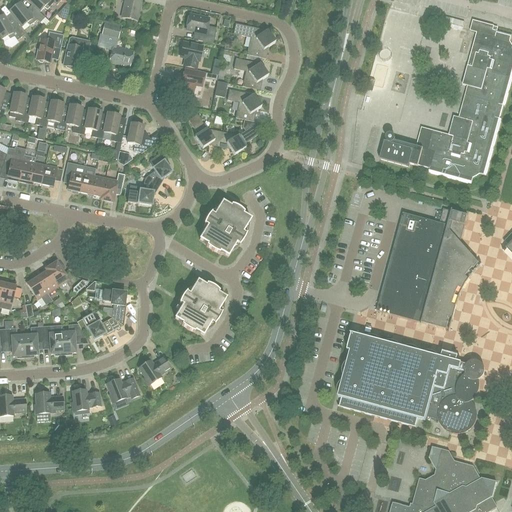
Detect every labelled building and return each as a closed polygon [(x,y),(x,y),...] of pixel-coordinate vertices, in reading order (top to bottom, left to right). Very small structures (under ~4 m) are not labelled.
[(25,0),(34,8),(40,13),(44,8),(47,10),(54,3),(57,6),(61,0),(25,0)] [(137,21),(141,2),(133,0),(125,0),(121,18),(137,21)] [(45,18),(40,13),(34,8),(29,14),(28,14),(20,4),(9,12),(17,22),(21,28),(27,24),(30,26),(37,21),(40,23),(45,18)] [(62,10),(68,14),(70,6),(67,4),(62,10)] [(213,44),(217,29),(207,27),(209,20),(189,15),(186,30),(199,33),(198,41),(213,44)] [(21,28),(17,22),(10,27),(10,28),(4,16),(0,18),(0,37),(2,40),(8,37),(10,40),(14,38),(17,41),(26,34),(21,28)] [(464,22),(445,17),(443,23),(442,26),(462,32),(462,30),(464,22)] [(463,105),(502,116),(511,80),(511,45),(510,42),(511,36),(497,32),(498,29),(494,27),(473,21),(470,31),(477,33),(462,85),(467,87),(463,105)] [(122,26),(105,22),(105,23),(103,23),(100,36),(101,36),(101,37),(118,42),(122,26)] [(247,56),(261,59),(266,60),(268,48),(275,43),(267,32),(235,25),(233,35),(250,38),(247,56)] [(61,50),(64,36),(49,33),(47,41),(40,40),(36,61),(38,61),(39,63),(42,63),(44,62),(51,64),(54,49),(61,50)] [(88,56),(91,42),(77,39),(75,45),(73,45),(74,42),(69,41),(63,66),(66,67),(67,69),(69,69),(71,68),(78,70),(81,55),(88,56)] [(200,62),(203,48),(183,44),(182,51),(180,52),(180,55),(181,56),(180,58),(186,59),(184,67),(196,70),(198,61),(200,62)] [(130,69),(134,52),(113,47),(109,63),(130,69)] [(260,91),(263,80),(268,77),(260,65),(236,60),(234,70),(246,72),(242,87),(260,91)] [(205,74),(184,70),(183,76),(177,75),(173,90),(193,94),(195,86),(202,88),(205,74)] [(372,93),(375,81),(369,80),(366,91),(372,93)] [(227,84),(217,82),(216,89),(226,91),(227,84)] [(0,117),(3,118),(9,101),(3,99),(5,91),(0,89),(0,117)] [(253,123),(256,111),(261,108),(254,96),(229,91),(227,101),(239,103),(236,119),(253,123)] [(30,110),(24,109),(26,96),(14,94),(9,117),(17,119),(16,121),(28,124),(29,117),(30,110)] [(30,110),(29,117),(36,119),(35,123),(35,126),(46,128),(49,114),(42,113),(45,100),(33,98),(32,100),(30,110)] [(66,125),(68,118),(67,118),(61,117),(64,104),(51,102),(49,114),(46,128),(65,132),(67,125),(66,125)] [(498,134),(502,116),(463,105),(459,118),(454,117),(449,136),(422,128),(417,147),(395,142),(395,139),(394,137),(393,136),(391,135),(388,135),(387,136),(386,138),(386,141),(387,143),(385,142),(380,160),(409,168),(410,165),(418,167),(418,166),(430,169),(429,173),(471,185),(473,179),(480,175),(486,176),(498,134)] [(67,125),(73,127),(73,131),(73,134),(81,135),(84,136),(85,129),(87,122),(86,122),(80,121),(82,108),(70,106),(67,118),(68,118),(66,125),(67,125)] [(85,129),(92,131),(91,135),(92,138),(102,140),(105,126),(99,125),(101,112),(89,110),(86,122),(87,122),(85,129)] [(105,126),(102,140),(117,143),(116,151),(112,150),(110,158),(118,159),(121,144),(125,126),(118,125),(120,116),(108,114),(107,116),(105,126)] [(219,148),(223,133),(207,130),(197,115),(189,121),(198,135),(195,138),(203,149),(212,143),(213,143),(213,147),(219,148)] [(153,145),(146,135),(142,134),(144,127),(131,124),(127,144),(135,145),(133,152),(141,153),(142,154),(154,145),(153,145)] [(223,133),(219,148),(226,150),(227,146),(228,146),(234,156),(246,148),(244,145),(258,136),(253,127),(238,136),(223,133)] [(34,144),(35,139),(28,137),(27,145),(32,146),(32,143),(34,144)] [(45,153),(47,145),(39,143),(37,152),(45,153)] [(19,182),(24,156),(25,152),(16,150),(13,154),(7,153),(7,155),(6,155),(2,169),(9,171),(8,178),(12,179),(12,181),(19,182)] [(144,179),(159,188),(163,182),(162,180),(171,173),(164,163),(165,163),(159,155),(150,162),(155,169),(154,170),(155,172),(144,179)] [(30,183),(34,164),(35,159),(24,156),(19,182),(26,184),(26,182),(30,183)] [(104,156),(102,162),(109,164),(110,159),(104,156)] [(41,185),(45,167),(34,164),(30,183),(41,185)] [(83,175),(85,168),(68,164),(66,172),(72,173),(68,191),(79,194),(83,175)] [(45,167),(41,185),(53,188),(54,181),(60,183),(63,171),(57,170),(57,169),(45,167)] [(85,168),(83,175),(79,194),(90,196),(94,177),(96,170),(85,168)] [(101,199),(101,200),(113,203),(116,187),(122,188),(125,176),(118,174),(117,182),(106,180),(101,199)] [(101,199),(106,180),(94,177),(90,196),(101,199)] [(159,188),(144,179),(143,188),(130,187),(127,203),(139,205),(139,204),(151,206),(153,194),(155,195),(159,188)] [(208,246),(207,247),(209,249),(211,251),(214,252),(216,254),(219,255),(220,253),(228,258),(236,244),(240,247),(242,244),(243,241),(245,239),(246,236),(243,234),(251,220),(243,215),(244,213),(242,211),(240,210),(237,208),(235,207),(232,206),(231,208),(223,203),(215,216),(211,214),(209,217),(207,219),(206,222),(204,225),(208,227),(200,241),(208,246)] [(461,243),(468,216),(444,210),(440,224),(403,214),(377,312),(422,324),(450,332),(457,307),(461,296),(466,285),(473,276),(482,267),(461,243)] [(46,270),(58,288),(68,281),(57,263),(46,270)] [(48,294),(58,288),(46,270),(47,272),(37,278),(48,294)] [(48,294),(37,278),(32,282),(31,280),(26,284),(37,301),(41,299),(46,306),(52,302),(48,294)] [(75,296),(89,283),(82,281),(73,289),(73,293),(75,296)] [(191,333),(194,334),(195,332),(203,337),(211,323),(215,326),(217,323),(219,321),(220,318),(222,315),(218,313),(226,299),(218,294),(219,292),(217,291),(215,289),(212,287),(210,286),(207,285),(206,287),(198,282),(190,295),(186,293),(184,296),(182,298),(181,301),(180,304),(183,306),(175,320),(183,325),(182,326),(184,328),(186,330),(189,331),(191,333)] [(0,301),(0,309),(10,312),(13,298),(19,300),(22,290),(16,288),(16,285),(10,284),(10,286),(4,284),(0,301)] [(125,316),(126,307),(124,306),(125,294),(113,293),(114,292),(104,291),(103,302),(112,303),(111,305),(114,306),(112,315),(125,316)] [(53,303),(57,309),(64,306),(59,299),(53,303)] [(25,306),(27,318),(27,319),(33,317),(31,305),(25,306)] [(108,321),(100,325),(99,323),(97,324),(92,315),(82,320),(87,330),(84,331),(88,338),(92,336),(94,341),(105,335),(106,337),(114,332),(108,321)] [(62,334),(63,356),(71,356),(71,354),(76,353),(74,339),(85,338),(78,326),(78,325),(68,326),(69,334),(62,334)] [(135,341),(132,334),(136,333),(133,326),(116,333),(122,347),(135,341)] [(63,356),(62,334),(61,327),(42,328),(43,341),(50,340),(51,355),(55,355),(55,357),(63,356)] [(37,341),(43,341),(42,328),(30,329),(31,336),(24,337),(25,359),(34,358),(33,356),(38,356),(37,341)] [(25,359),(24,337),(17,337),(16,330),(4,330),(5,343),(12,343),(13,358),(17,357),(17,359),(25,359)] [(426,421),(427,417),(439,420),(439,423),(442,427),(444,430),(447,432),(451,434),(454,434),(457,435),(460,435),(465,434),(468,432),(471,429),(474,426),(476,422),(477,418),(477,413),(476,410),(475,406),(472,402),(474,400),(476,397),(478,394),(479,390),(480,386),(479,381),(481,379),(483,377),(484,375),(485,373),(485,370),(484,367),(482,364),(479,362),(477,361),(474,361),(471,362),(468,363),(466,366),(465,368),(456,366),(458,357),(443,353),(442,357),(440,356),(438,355),(436,354),(435,353),(433,352),(430,351),(427,351),(426,352),(423,352),(420,351),(417,349),(416,348),(413,346),(411,346),(408,346),(406,346),(404,346),(401,345),(398,344),(398,343),(395,342),(392,341),(389,341),(386,341),(383,341),(380,340),(377,337),(375,336),(373,336),(370,336),(367,336),(364,336),(361,334),(358,332),(358,333),(358,336),(351,334),(351,335),(352,335),(347,351),(351,352),(338,398),(342,399),(340,407),(339,407),(338,408),(417,428),(416,427),(419,419),(426,421)] [(171,369),(164,358),(156,363),(157,364),(154,366),(151,362),(146,365),(145,363),(139,367),(140,368),(139,369),(145,379),(143,379),(148,387),(162,378),(160,376),(171,369)] [(140,396),(133,379),(125,383),(125,384),(122,386),(120,380),(114,382),(114,381),(108,383),(108,385),(107,385),(111,396),(109,396),(112,404),(131,397),(132,400),(140,396)] [(81,392),(80,390),(74,391),(74,393),(72,393),(73,404),(72,404),(73,413),(89,411),(88,409),(101,407),(99,394),(90,395),(91,396),(87,397),(86,391),(81,392)] [(48,394),(47,393),(41,393),(41,395),(35,395),(36,406),(35,406),(35,415),(37,415),(37,423),(51,422),(50,414),(55,414),(55,411),(63,411),(63,398),(54,398),(54,400),(50,400),(50,394),(48,394)] [(7,397),(6,396),(0,396),(0,417),(14,417),(14,414),(26,413),(25,400),(16,401),(16,402),(13,403),(12,397),(7,397)] [(486,511),(488,511),(477,507),(467,488),(480,480),(473,468),(455,463),(449,452),(432,448),(429,458),(436,470),(435,476),(426,481),(420,479),(412,508),(393,503),(390,511),(486,511)] [(186,478),(189,483),(198,478),(195,472),(186,478)] [(477,507),(488,511),(495,507),(491,499),(493,498),(493,497),(497,483),(482,479),(480,480),(467,488),(477,507)]
